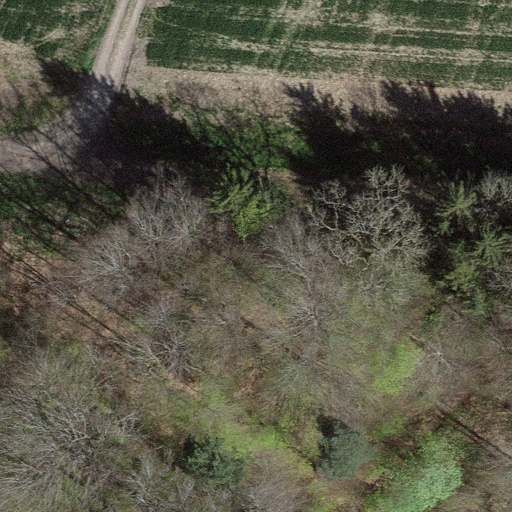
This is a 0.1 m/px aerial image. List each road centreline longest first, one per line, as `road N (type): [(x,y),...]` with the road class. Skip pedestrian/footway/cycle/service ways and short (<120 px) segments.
road 1 (track): [(0,153),(86,171),(511,207)]
road 2 (track): [(347,511),(511,333)]
road 3 (track): [(132,0),(71,169)]
